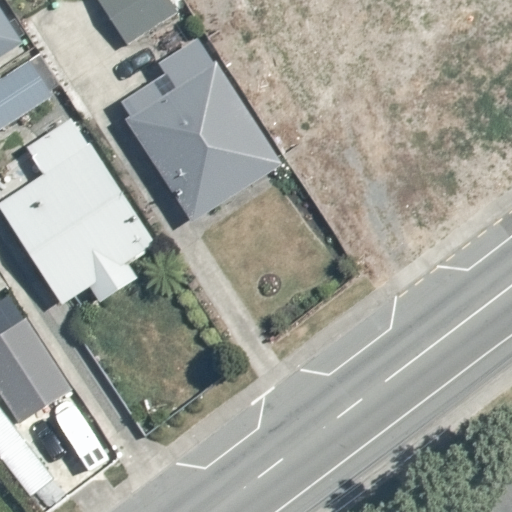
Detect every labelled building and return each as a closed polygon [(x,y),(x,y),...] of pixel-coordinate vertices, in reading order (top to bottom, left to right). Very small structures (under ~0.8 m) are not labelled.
[(188,0),(95,0),(127,48),(192,4),(188,0)] [(0,4),(0,61),(26,44),(0,4)] [(281,164),(198,37),(159,62),(176,89),(127,120),(193,221),(281,164)] [(61,91),(36,55),(0,79),(0,130),(1,131),(61,91)] [(70,118),(23,148),(2,162),(19,188),(0,200),(0,207),(66,309),(93,291),(100,302),(163,261),(70,118)] [(75,388),(25,315),(0,332),(0,390),(23,424),(75,388)] [(54,480),(37,455),(0,401),(0,455),(29,498),(54,480)]
